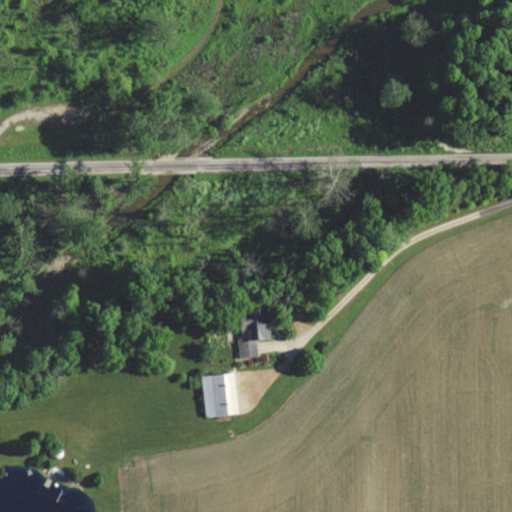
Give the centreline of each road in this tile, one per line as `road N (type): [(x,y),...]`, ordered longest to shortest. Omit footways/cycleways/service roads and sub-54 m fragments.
road 1 (residential): [(0,171),(195,161),(511,171)]
road 2 (residential): [(511,216),(395,272),(254,403)]
